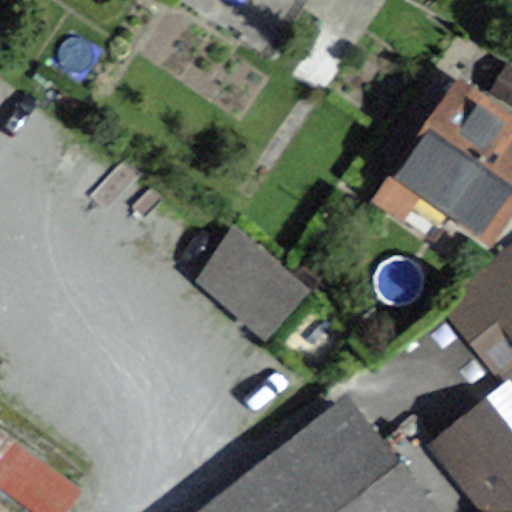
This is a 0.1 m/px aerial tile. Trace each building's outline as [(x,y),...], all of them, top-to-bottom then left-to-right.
[(511,182),(511,138),(458,100),(386,202),(428,232),(455,194),(487,217),(511,182)] [(236,226),(192,280),(269,342),(313,288),(236,226)] [(346,413),(373,447),(424,511),(441,511),(470,489),(487,511),(511,511),(511,248),(441,304),(445,310),(442,313),(440,309),(328,396),(343,415),(346,413)] [(424,511),(373,447),(346,413),(343,415),(219,511),(424,511)] [(0,464),(0,494),(28,511),(71,511),(86,488),(13,444),(0,464)]
